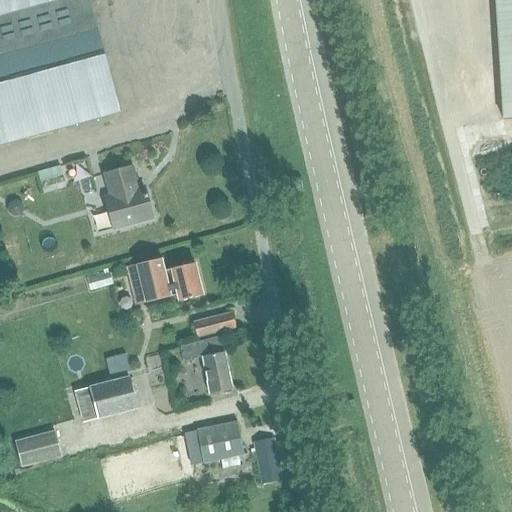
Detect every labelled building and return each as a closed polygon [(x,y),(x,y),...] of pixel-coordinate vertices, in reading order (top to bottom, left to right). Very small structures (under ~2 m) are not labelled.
[(0,0),(0,144),(120,112),(89,0),(0,0)] [(511,0),(495,0),(503,120),(511,119),(511,0)] [(80,154),(62,155),(63,170),(82,169),(80,154)] [(35,165),(42,184),(60,177),(53,158),(35,165)] [(111,198),(105,199),(113,228),(153,217),(145,189),(138,191),(132,167),(105,174),(111,198)] [(195,263),(164,271),(161,259),(137,265),(127,267),(132,287),(142,285),(146,303),(177,295),(179,302),(203,296),(195,263)] [(98,266),(84,271),(88,282),(102,277),(98,266)] [(232,313),(193,322),(197,337),(235,327),(232,313)] [(183,361),(203,357),(210,394),(232,390),(224,352),(220,336),(180,347),(183,361)] [(104,350),(109,366),(123,362),(119,346),(104,350)] [(129,378),(75,391),(84,423),(137,409),(129,378)] [(244,455),(239,432),(237,422),(197,430),(204,463),(244,455)] [(53,431),(16,441),(23,467),(60,457),(53,431)] [(282,480),(273,438),(254,442),(263,483),(282,480)]
